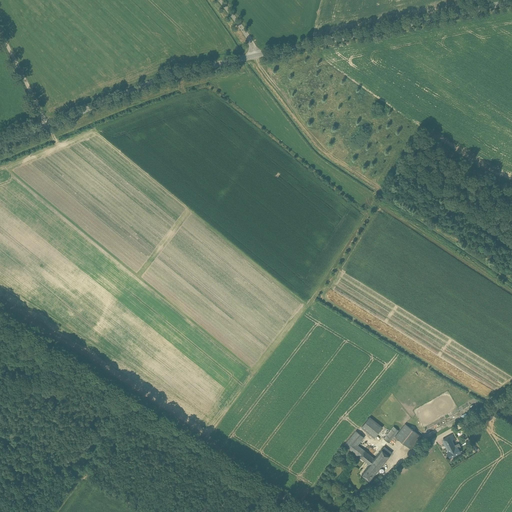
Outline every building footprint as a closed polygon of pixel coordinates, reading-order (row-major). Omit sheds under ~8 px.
[(374,437),(383,427),(370,417),(361,427),(374,437)] [(421,436),(417,433),(405,424),(395,437),(411,449),(421,436)] [(389,442),(398,430),(394,426),(384,439),(389,442)] [(392,452),(388,449),(384,446),(382,449),(381,449),(374,458),(358,445),(364,437),(356,430),(344,445),(369,465),(362,474),(370,480),(392,452)] [(454,439),(452,434),(443,439),(445,442),(444,443),(449,452),(447,453),(450,458),(461,452),(458,447),(460,446),(459,443),(454,445),(452,440),(454,439)]
